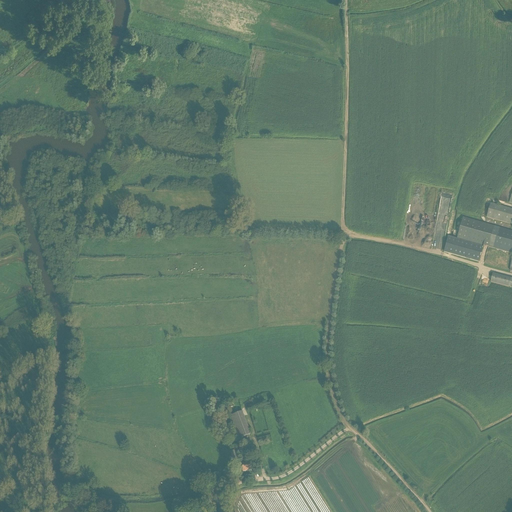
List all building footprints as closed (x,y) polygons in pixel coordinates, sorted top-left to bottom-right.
[(511,224),(511,209),(490,203),(486,218),(511,224)] [(458,238),(511,253),(511,231),(463,218),(458,238)] [(511,288),(511,278),(492,273),(490,282),(511,288)] [(234,415),(231,408),(233,407),(232,403),(223,406),(236,440),(251,435),(242,412),(234,415)] [(242,472),(251,471),(250,460),(244,461),(244,463),(241,464),(242,472)]
